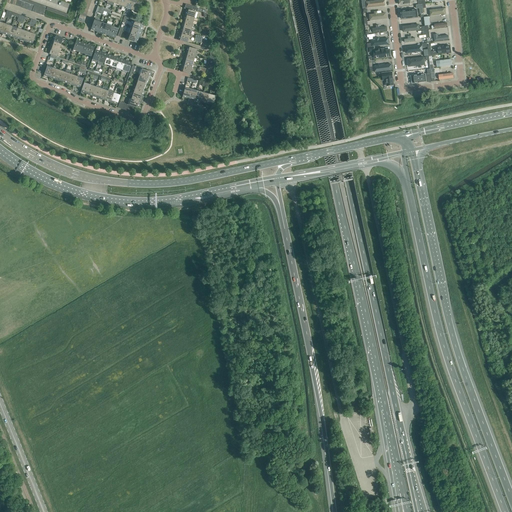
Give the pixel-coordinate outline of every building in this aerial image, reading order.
[(135,1),(132,0),(128,0),(126,8),(132,10),(135,1)] [(135,1),(132,10),(138,12),(141,3),(135,1)] [(197,12),(199,8),(186,4),(184,9),(187,9),(185,15),(194,18),(196,12),(197,12)] [(445,7),(430,9),(431,16),(446,13),(445,7)] [(381,10),(374,11),(374,13),(369,14),(369,20),(386,19),(386,12),(381,12),(381,10)] [(194,18),(185,15),(184,21),(192,24),(194,18)] [(91,28),(97,31),(100,22),(94,20),(91,28)] [(134,21),(132,28),(141,31),(143,25),(134,21)] [(192,24),(184,21),(182,27),(191,30),(192,24)] [(9,23),(6,22),(2,35),(3,33),(8,35),(8,37),(12,25),(12,24),(12,26),(9,25),(9,23)] [(97,31),(103,33),(106,24),(100,22),(97,31)] [(103,33),(109,35),(112,26),(113,23),(111,23),(110,25),(106,24),(103,33)] [(12,25),(8,37),(9,35),(14,37),(14,39),(18,27),(16,26),(15,27),(12,26),(12,25)] [(112,26),(109,35),(115,37),(119,28),(112,26)] [(21,28),(18,27),(14,39),(15,37),(20,39),(20,41),(24,29),(24,30),(21,29),(21,28)] [(191,30),(182,27),(180,34),(189,36),(191,30)] [(139,37),(141,31),(132,28),(130,34),(139,37)] [(24,29),(20,41),(20,42),(21,39),(26,41),(26,44),(30,31),(27,30),(26,31),(24,30),(24,29)] [(30,31),(26,44),(27,41),(32,43),(32,46),(36,33),(36,34),(30,32),(30,31)] [(434,34),(435,41),(449,39),(448,34),(439,36),(438,33),(434,34)] [(137,43),(139,37),(130,34),(128,40),(137,43)] [(189,36),(180,34),(178,40),(187,42),(189,36)] [(63,38),(54,35),(52,41),(61,44),(63,38)] [(61,44),(52,41),(50,47),(59,50),(61,44)] [(73,50),(79,52),(82,43),(76,41),(75,42),(73,49),(72,50),(73,50)] [(82,43),(79,52),(85,54),(88,45),(82,43)] [(88,45),(85,54),(91,56),(94,47),(88,45)] [(428,52),(429,56),(432,56),(437,55),(437,51),(431,51),(431,45),(428,46),(428,52)] [(59,50),(50,47),(48,54),(51,55),(51,54),(57,56),(59,50)] [(188,47),(186,53),(196,56),(197,53),(196,53),(197,49),(188,47)] [(95,50),(92,59),(98,62),(101,53),(95,50)] [(101,53),(98,62),(104,64),(107,55),(101,53)] [(186,53),(184,59),(193,61),(194,58),(196,58),(196,56),(186,53)] [(107,55),(104,64),(110,66),(113,57),(107,55)] [(113,57),(110,66),(116,68),(119,59),(113,57)] [(119,59),(116,68),(122,70),(125,61),(119,59)] [(184,59),(183,65),(191,68),(193,61),(184,59)] [(452,59),(436,61),(437,67),(453,65),(452,59)] [(125,61),(122,70),(128,72),(131,63),(125,61)] [(392,63),(374,65),(374,72),(393,70),(392,63)] [(50,76),(53,68),(47,65),(44,74),(50,76)] [(191,68),(183,65),(181,71),(190,74),(191,68)] [(56,78),(59,70),(53,68),(50,76),(56,78)] [(142,68),(140,75),(148,78),(150,71),(142,68)] [(62,80),(65,72),(59,70),(56,78),(62,80)] [(68,83),(71,74),(65,72),(62,80),(68,83)] [(394,85),(393,72),(382,72),(383,80),(387,80),(387,85),(394,85)] [(74,85),(77,76),(71,74),(68,83),(74,85)] [(140,75),(137,81),(146,84),(148,78),(140,75)] [(80,87),(83,78),(77,76),(74,85),(80,87)] [(137,81),(135,87),(144,90),(146,84),(137,81)] [(84,82),(81,91),(87,93),(90,84),(84,82)] [(90,84),(87,93),(93,95),(96,87),(90,84)] [(96,87),(93,95),(99,97),(102,89),(96,87)] [(135,87),(133,93),(142,96),(144,90),(135,87)] [(188,88),(185,87),(182,96),(189,98),(191,89),(191,87),(189,87),(188,88)] [(102,89),(99,97),(105,100),(108,91),(102,89)] [(195,100),(197,91),(191,89),(189,98),(195,100)] [(108,91),(105,100),(111,102),(114,93),(108,91)] [(201,101),(203,92),(197,91),(195,100),(201,101)] [(207,103),(210,94),(203,92),(201,101),(207,103)] [(114,93),(111,102),(117,104),(120,95),(114,93)] [(130,98),(140,102),(142,96),(133,93),(131,98),(130,98)] [(213,105),(216,96),(210,94),(207,103),(213,105)] [(131,105),(134,106),(138,108),(140,102),(130,98),(128,104),(131,105)] [(350,401),(353,415),(359,413),(356,400),(350,401)]
